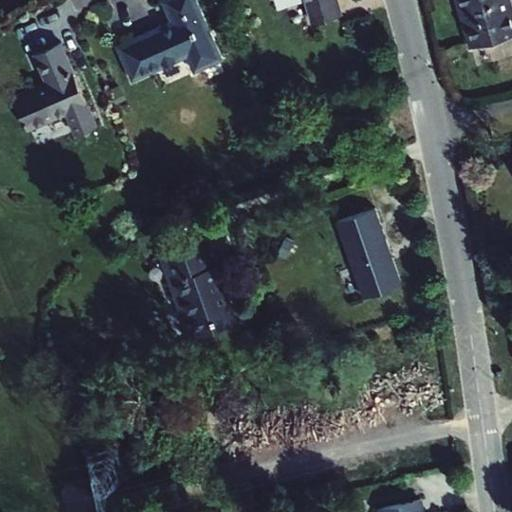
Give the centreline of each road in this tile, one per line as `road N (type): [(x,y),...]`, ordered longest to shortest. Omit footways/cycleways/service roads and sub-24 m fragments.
road 1 (residential): [(496,511),(432,126)]
road 2 (residential): [(432,126),(401,0)]
